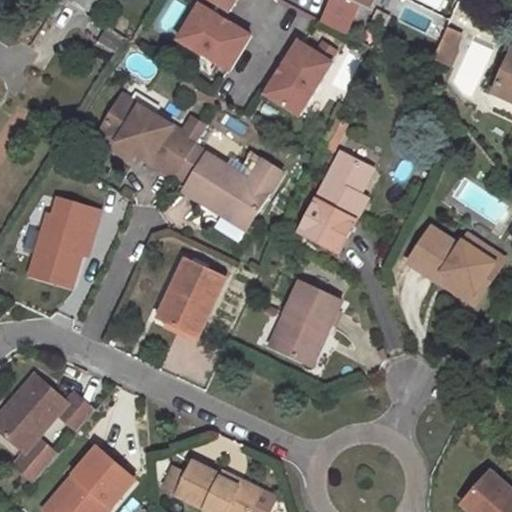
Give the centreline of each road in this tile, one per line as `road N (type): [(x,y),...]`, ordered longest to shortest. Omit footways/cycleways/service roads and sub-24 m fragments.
road 1 (residential): [(0,345),(52,338),(319,466)]
road 2 (residential): [(410,511),(417,474),(385,438),(339,442),(319,466)]
